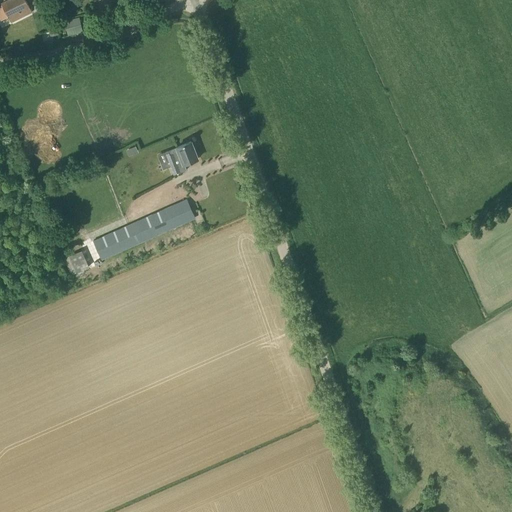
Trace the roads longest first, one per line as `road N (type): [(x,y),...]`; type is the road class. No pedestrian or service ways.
road 1 (unclassified): [(375,511),(188,3)]
road 2 (unclassified): [(0,66),(88,48),(188,3)]
